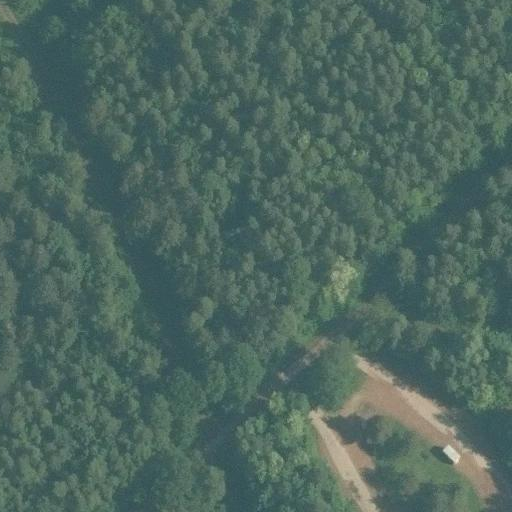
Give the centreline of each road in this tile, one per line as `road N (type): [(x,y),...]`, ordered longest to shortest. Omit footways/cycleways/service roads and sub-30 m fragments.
road 1 (track): [(0,0),(152,293),(211,444)]
road 2 (unclassified): [(140,511),(316,345)]
road 3 (track): [(511,160),(385,280),(377,318)]
road 4 (track): [(511,346),(377,318),(346,325),(316,345)]
